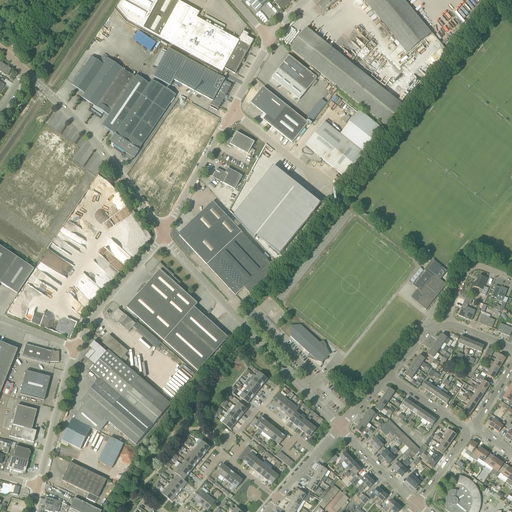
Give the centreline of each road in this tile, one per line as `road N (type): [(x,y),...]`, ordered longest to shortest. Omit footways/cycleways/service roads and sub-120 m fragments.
road 1 (tertiary): [(339,427),(163,234)]
road 2 (tertiary): [(163,234),(100,148),(25,70)]
road 3 (unknown): [(298,7),(331,23),(359,13),(405,81)]
road 4 (tertiary): [(38,487),(77,347)]
road 5 (tertiary): [(77,347),(101,305),(163,234)]
road 6 (unclassified): [(163,234),(231,112)]
